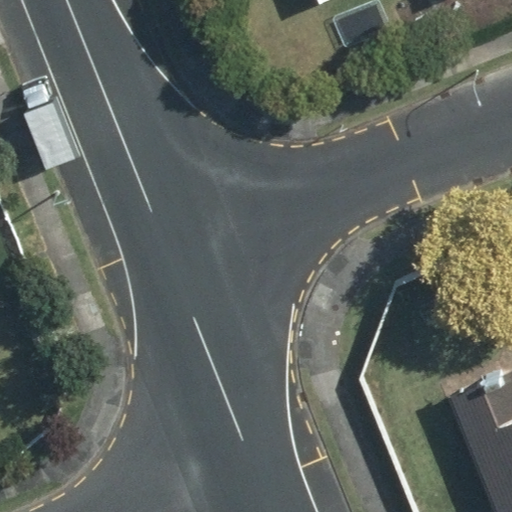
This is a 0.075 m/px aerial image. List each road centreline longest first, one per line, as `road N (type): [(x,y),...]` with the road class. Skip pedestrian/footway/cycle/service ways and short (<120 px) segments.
road 1 (residential): [(170,247),(511,123)]
road 2 (tertiary): [(69,0),(170,247)]
road 3 (tertiary): [(170,247),(252,438)]
road 4 (residential): [(252,438),(113,511)]
